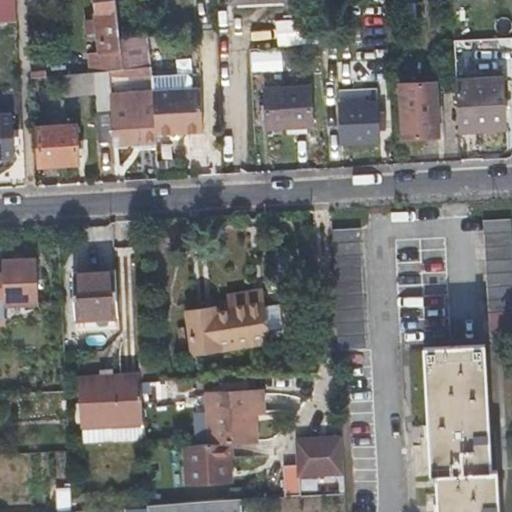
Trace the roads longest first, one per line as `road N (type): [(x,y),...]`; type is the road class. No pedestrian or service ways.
road 1 (residential): [(511,179),(0,211)]
road 2 (unknown): [(398,511),(386,250)]
